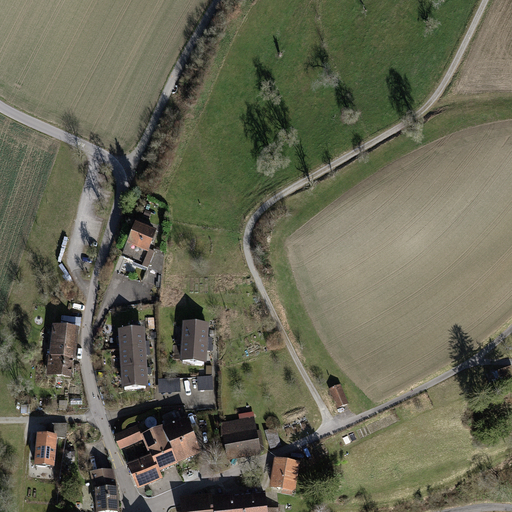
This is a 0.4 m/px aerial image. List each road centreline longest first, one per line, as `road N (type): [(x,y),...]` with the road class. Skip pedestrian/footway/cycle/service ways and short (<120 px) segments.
road 1 (track): [(486,0),(431,102),(270,202),(251,223),(247,244),(332,428),(471,360)]
road 2 (residential): [(90,148),(116,166),(122,193),(89,311),(88,371),(126,486),(142,509)]
road 3 (residential): [(142,509),(332,428)]
road 4 (track): [(217,0),(136,156),(119,171)]
